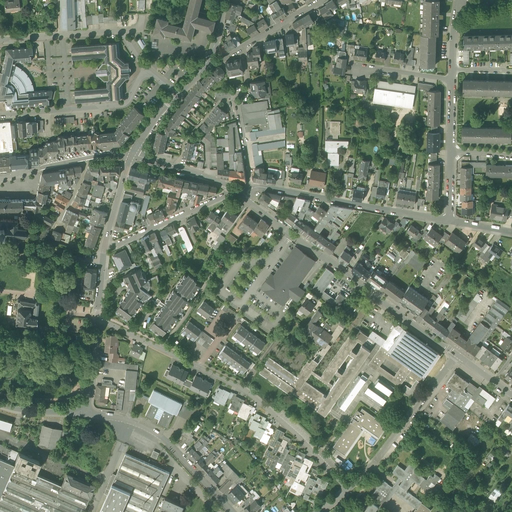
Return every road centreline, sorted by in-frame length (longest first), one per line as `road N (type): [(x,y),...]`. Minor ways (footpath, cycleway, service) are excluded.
road 1 (residential): [(97,317),(241,388),(347,492)]
road 2 (tertiary): [(455,356),(235,190)]
road 3 (residential): [(450,221),(250,185)]
road 4 (residential): [(250,185),(235,98),(218,102),(183,143),(177,168)]
road 5 (residential): [(86,413),(154,431),(231,511)]
road 6 (residential): [(104,250),(47,237),(85,158)]
road 7 (unclassified): [(68,109),(124,104),(146,69),(120,30)]
road 8 (residential): [(235,190),(104,250)]
road 9 (residential): [(205,64),(321,0)]
road 10 (residential): [(455,356),(379,456)]
